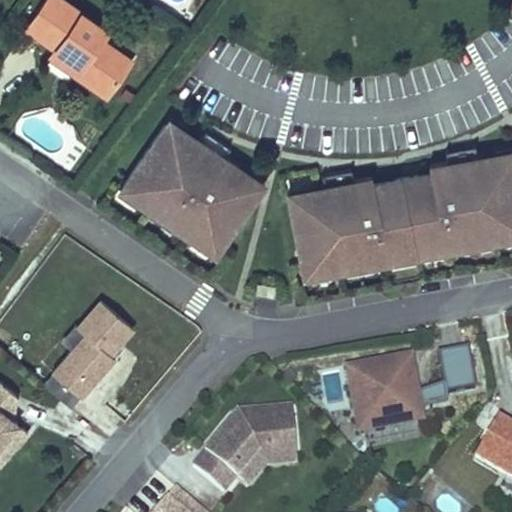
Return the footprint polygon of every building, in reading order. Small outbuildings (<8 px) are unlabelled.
[(81,64),(75,73),(103,94),(128,60),(100,41),(108,31),(65,0),(45,0),(27,24),(56,46),(81,64)] [(56,46),(50,54),(75,73),(81,64),(56,46)] [(203,139),(173,119),(169,124),(199,144),(203,139)] [(226,244),(263,189),(239,173),(243,167),(227,156),(203,139),(199,144),(169,124),(126,187),(144,200),(170,220),(173,216),(197,234),(202,227),(226,244)] [(234,147),(209,130),(203,139),(227,156),(234,147)] [(480,159),(479,147),(449,153),(451,164),(480,159)] [(511,232),(511,159),(482,165),(480,159),(451,164),(432,167),(433,174),(377,184),(375,178),(356,181),(327,186),(328,193),(293,199),(306,275),(328,272),(329,277),(361,272),(361,266),(390,262),(388,253),(416,249),(445,244),(447,253),(476,247),(475,240),(511,232)] [(267,184),(243,167),(239,173),(263,189),(267,184)] [(356,181),(355,170),(325,175),(327,186),(356,181)] [(328,193),(327,186),(291,193),(293,199),(328,193)] [(226,244),(202,227),(197,234),(173,216),(170,220),(218,255),(226,244)] [(511,246),(511,232),(475,240),(476,247),(477,252),(511,246)] [(448,258),(447,253),(445,244),(416,249),(418,262),(448,258)] [(329,277),(328,272),(306,275),(306,280),(329,277)] [(275,298),(277,287),(259,284),(257,294),(275,298)] [(111,349),(134,323),(99,292),(77,318),(86,326),(70,343),(50,366),(52,368),(80,392),(116,353),(111,349)] [(70,343),(86,326),(77,318),(61,335),(70,343)] [(447,407),(446,399),(475,394),(468,352),(437,358),(442,389),(415,399),(409,363),(348,374),(359,436),(420,425),(418,413),(447,407)] [(69,405),(80,392),(52,368),(41,380),(69,405)] [(26,432),(10,418),(2,411),(14,397),(15,395),(0,381),(0,441),(2,440),(12,448),(26,432)] [(10,418),(14,397),(2,411),(10,418)] [(202,446),(204,447),(191,462),(229,494),(241,478),(250,485),(267,465),(297,462),(292,401),(235,406),(202,446)] [(511,483),(511,431),(497,422),(474,461),(511,483)] [(0,461),(12,448),(2,440),(0,441),(0,461)] [(194,511),(170,492),(161,503),(171,511),(194,511)] [(171,511),(161,503),(152,511),(171,511)]
